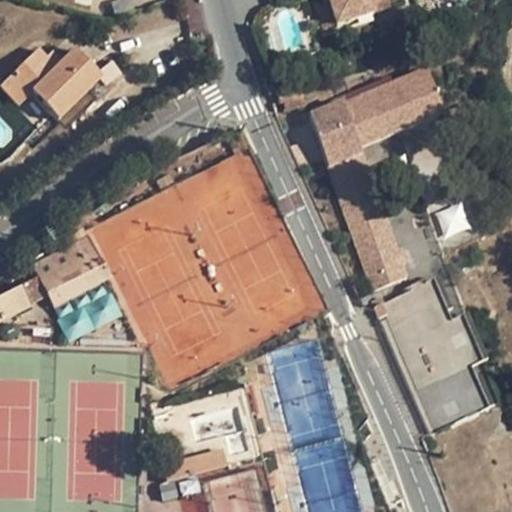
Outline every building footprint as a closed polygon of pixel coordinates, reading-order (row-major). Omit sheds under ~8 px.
[(325,0),(329,16),(334,35),(371,26),(371,24),(388,20),(382,0),(325,0)] [(334,35),(329,16),(317,19),(323,39),(334,35)] [(41,52),(9,81),(29,101),(35,95),(59,121),(104,80),(77,51),(63,63),(58,69),(49,60),(41,52)] [(55,56),(49,60),(58,69),(63,63),(55,56)] [(441,118),(426,76),(343,106),(309,118),(372,291),(406,277),(359,150),(441,118)] [(22,108),(29,101),(9,81),(2,88),(22,108)] [(235,135),(225,139),(234,157),(244,153),(235,135)] [(406,159),(381,169),(388,184),(412,175),(406,159)] [(20,289),(0,298),(0,323),(31,308),(30,306),(46,298),(52,310),(108,281),(88,239),(86,240),(86,241),(33,268),(32,267),(31,268),(37,279),(20,289)] [(507,318),(510,317),(511,315),(511,268),(506,272),(510,280),(501,285),(504,292),(494,298),(507,318)] [(429,285),(418,289),(434,331),(447,327),(429,285)] [(453,375),(466,370),(447,327),(434,331),(418,289),(381,304),(436,432),(471,419),(453,375)] [(485,413),(466,370),(453,375),(471,419),(485,413)] [(221,453),(162,468),(165,484),(225,469),(221,453)]
